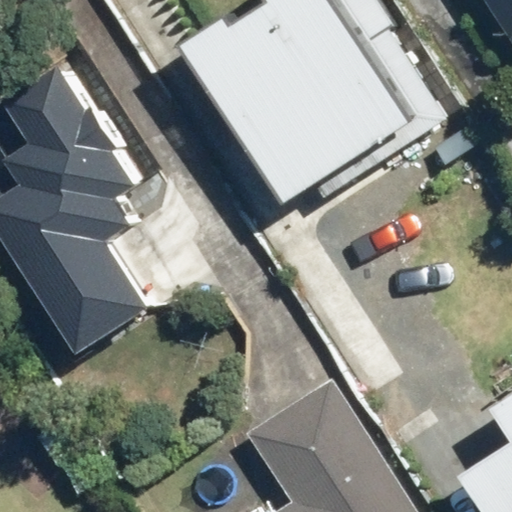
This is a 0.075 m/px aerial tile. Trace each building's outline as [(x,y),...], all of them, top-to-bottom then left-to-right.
[(331,0),(321,7),(316,0),(264,0),(190,48),(301,218),(455,118),(378,0),(331,0)] [(511,0),(494,0),(511,27),(511,0)] [(0,279),(27,321),(107,270),(92,247),(152,208),(88,109),(18,153),(1,127),(0,127),(0,279)] [(119,273),(47,319),(79,369),(151,323),(119,273)] [(254,431),(297,498),(275,511),(429,511),(341,375),(254,431)] [(511,403),(511,448),(475,472),(501,511),(511,511),(511,395),(509,398),(511,403)]
